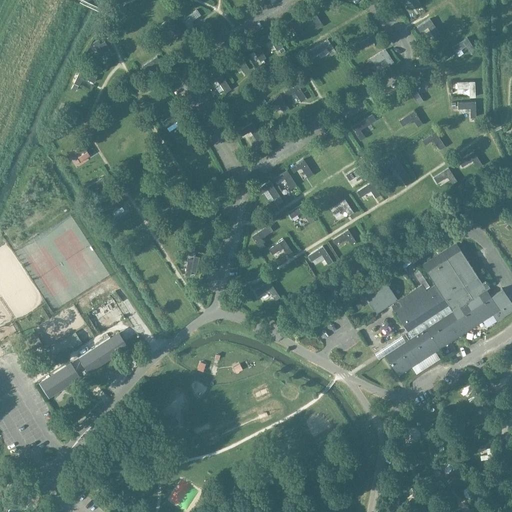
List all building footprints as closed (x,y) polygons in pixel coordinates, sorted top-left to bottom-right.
[(164,5),(160,0),(140,0),(151,15),(164,5)] [(465,3),(460,6),(465,16),(471,14),(465,3)] [(315,26),(320,22),(311,8),(298,16),(301,20),(309,15),(315,26)] [(447,9),(433,16),(437,25),(442,22),(445,28),(454,23),(447,9)] [(190,21),(200,15),(196,10),(182,19),(190,32),(195,29),(190,21)] [(176,36),(181,33),(172,18),(159,26),(162,31),(170,26),(176,36)] [(298,36),(303,33),(294,18),(281,27),(284,31),(292,26),(298,36)] [(304,20),(308,29),(314,26),(309,18),(304,20)] [(434,37),(439,33),(429,19),(417,27),(420,32),(427,27),(434,37)] [(277,50),(282,47),(273,32),(260,40),(263,45),(270,40),(277,50)] [(378,49),(382,46),(374,33),(359,42),(363,48),(373,41),(378,49)] [(470,53),(475,50),(466,38),(452,47),(455,52),(465,46),(470,53)] [(331,55),(335,52),(327,39),(308,51),(312,57),(326,47),(331,55)] [(108,57),(112,55),(104,42),(100,44),(97,40),(93,43),(101,56),(105,53),(108,57)] [(260,61),(265,58),(256,43),(243,51),(246,56),(253,51),(260,61)] [(385,50),(365,62),(369,68),(384,58),(389,65),(393,63),(385,50)] [(243,72),(248,68),(239,54),(226,62),(229,66),(236,62),(243,72)] [(160,72),(165,70),(156,57),(142,66),(145,72),(155,65),(160,72)] [(336,67),(342,74),(347,71),(337,57),(322,68),(326,74),(336,67)] [(93,82),(96,77),(80,69),(74,83),(79,85),(82,77),(93,82)] [(326,73),(329,83),(338,81),(335,71),(326,73)] [(230,89),(229,86),(219,72),(206,80),(209,85),(217,80),(225,92),(230,89)] [(456,82),(466,82),(466,74),(456,74),(456,82)] [(415,89),(425,82),(421,77),(407,87),(415,99),(420,96),(415,89)] [(469,97),(474,97),(474,82),(456,82),(457,89),(469,88),(469,97)] [(300,101),(306,98),(296,83),(283,92),(286,96),(294,91),(300,101)] [(416,105),(424,115),(438,103),(430,93),(416,105)] [(283,112),(289,109),(279,94),(267,102),(269,107),(277,102),(283,112)] [(396,99),(390,104),(395,110),(401,104),(396,99)] [(470,117),(475,117),(475,102),(457,102),(457,109),(470,108),(470,117)] [(76,118),(79,113),(63,105),(57,119),(61,121),(65,113),(76,118)] [(417,127),(422,124),(413,111),(399,120),(402,126),(412,119),(417,127)] [(181,128),(186,125),(177,112),(163,122),(166,127),(176,121),(181,128)] [(351,127),(360,140),(364,137),(359,130),(369,123),(366,118),(351,127)] [(256,140),(262,137),(252,122),(239,131),(242,135),(250,130),(256,140)] [(454,130),(467,130),(467,122),(453,122),(454,130)] [(439,150),(444,146),(435,132),(422,140),(425,144),(432,139),(439,150)] [(134,145),(134,137),(117,137),(116,155),(124,155),(125,145),(134,145)] [(416,166),(422,161),(415,152),(409,156),(416,166)] [(477,167),(481,164),(473,152),(458,161),(462,166),(472,160),(477,167)] [(400,175),(405,172),(395,157),(382,166),(385,170),(393,165),(400,175)] [(307,177),(312,174),(303,159),(290,168),(293,172),(301,167),(307,177)] [(318,159),(312,162),(316,170),(322,167),(318,159)] [(349,180),(359,173),(364,181),(368,178),(360,165),(346,175),(349,180)] [(452,183),(456,181),(448,168),(433,177),(437,182),(447,176),(452,183)] [(301,181),(306,177),(301,169),(296,172),(301,181)] [(290,188),(296,185),(286,170),(273,179),(276,183),(284,178),(290,188)] [(95,189),(106,182),(102,177),(88,187),(96,199),(100,197),(95,189)] [(274,199),(279,196),(269,181),(257,190),(260,194),(267,189),(274,199)] [(375,198),(379,195),(371,182),(357,191),(360,197),(370,190),(375,198)] [(315,203),(329,197),(326,190),(312,197),(315,203)] [(188,203),(190,198),(175,195),(171,211),(177,213),(180,201),(188,203)] [(343,208),(348,215),(353,212),(344,200),(330,209),(333,214),(343,208)] [(111,213),(121,206),(118,201),(103,210),(112,223),(116,220),(111,213)] [(306,219),(311,216),(302,203),(288,212),(291,218),(301,211),(306,219)] [(317,230),(313,223),(300,228),(303,236),(317,230)] [(268,225),(266,227),(252,236),(260,249),(264,246),(259,239),(272,230),(268,225)] [(351,245),(356,242),(347,230),(333,239),(336,244),(346,238),(351,245)] [(287,255),(291,252),(283,239),(269,249),(272,254),(282,247),(287,255)] [(384,279),(363,292),(377,313),(390,305),(407,331),(448,305),(452,311),(384,355),(398,376),(492,314),(496,321),(511,310),(511,304),(502,289),(490,296),(486,290),(489,288),(485,281),(481,283),(455,242),(421,264),(434,284),(401,306),(384,279)] [(332,262),(330,259),(322,246),(308,256),(311,261),(321,254),(328,265),(332,262)] [(193,261),(188,260),(184,275),(190,276),(191,271),(196,272),(199,257),(194,256),(193,261)] [(410,273),(418,288),(425,285),(416,270),(410,273)] [(155,293),(169,283),(164,275),(150,285),(155,293)] [(279,297),(277,294),(269,281),(254,290),(258,296),(268,289),(275,300),(279,297)] [(170,307),(179,303),(175,294),(162,300),(156,303),(162,315),(171,311),(170,307)] [(299,334),(303,327),(297,324),(293,330),(299,334)] [(117,333),(78,358),(87,374),(127,349),(117,333)] [(35,358),(46,352),(49,357),(61,351),(54,337),(30,349),(35,358)] [(208,360),(205,373),(213,375),(216,362),(208,360)] [(70,363),(38,384),(48,399),(80,379),(70,363)] [(233,377),(241,369),(236,364),(228,371),(233,377)] [(187,476),(183,480),(198,493),(202,488),(187,476)] [(454,488),(455,493),(465,489),(463,484),(454,488)] [(167,503),(178,511),(182,511),(190,503),(176,492),(167,503)]
